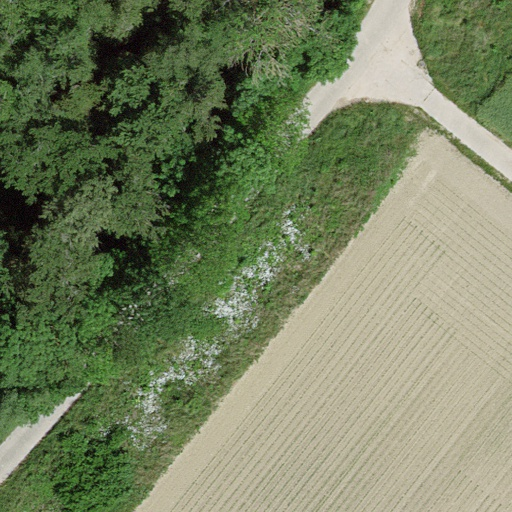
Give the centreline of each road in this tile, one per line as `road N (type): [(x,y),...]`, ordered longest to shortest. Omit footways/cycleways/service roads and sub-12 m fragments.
road 1 (track): [(394,0),(363,52),(0,462)]
road 2 (track): [(511,172),(363,52)]
